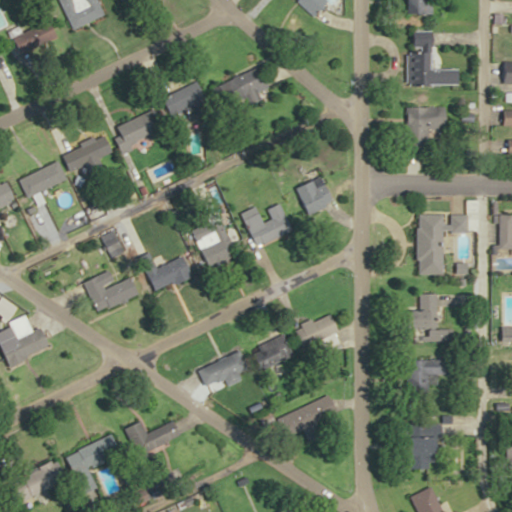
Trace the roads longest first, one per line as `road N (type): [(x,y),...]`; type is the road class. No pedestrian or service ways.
road 1 (residential): [(365,511),(354,446),(354,0)]
road 2 (residential): [(338,511),(0,272)]
road 3 (residential): [(0,415),(355,239)]
road 4 (residential): [(0,112),(220,9)]
road 5 (residential): [(354,117),(210,0)]
road 6 (residential): [(511,180),(355,180)]
